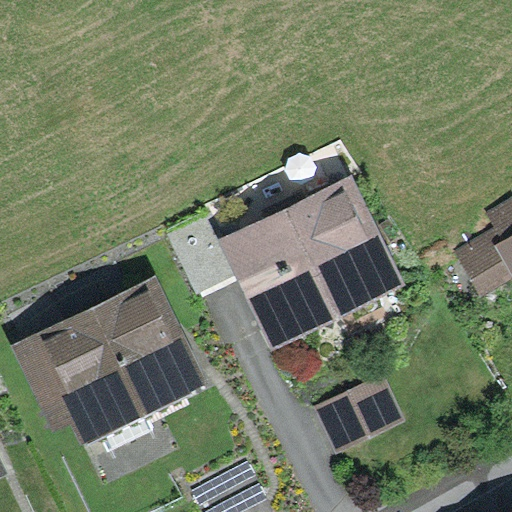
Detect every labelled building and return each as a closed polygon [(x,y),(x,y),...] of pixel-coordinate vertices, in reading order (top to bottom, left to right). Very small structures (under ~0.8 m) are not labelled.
[(278,321),(379,272),(340,193),(240,243),(278,321)] [(167,233),(194,289),(237,268),(210,212),(167,233)] [(152,427),(134,391),(179,369),(144,297),(134,302),(114,262),(9,313),(47,391),(72,379),(107,449),(152,427)] [(323,407),(339,441),(394,416),(377,381),(323,407)] [(179,468),(202,511),(226,511),(264,493),(235,439),(179,468)]
